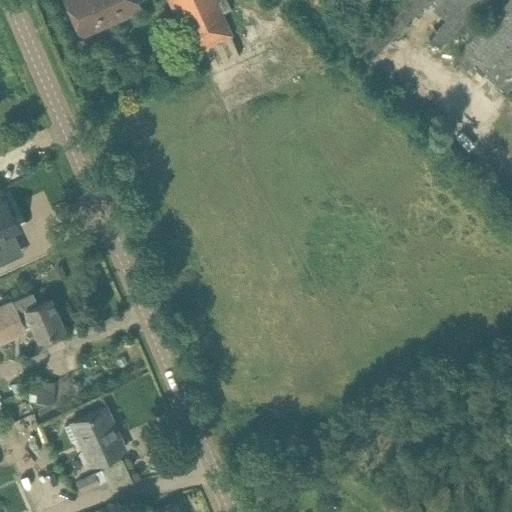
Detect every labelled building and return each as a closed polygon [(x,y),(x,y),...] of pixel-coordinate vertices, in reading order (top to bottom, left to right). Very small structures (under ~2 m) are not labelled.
[(64,0),(81,36),(141,9),(137,0),(64,0)] [(231,36),(221,12),(229,8),(225,0),(175,0),(189,32),(183,34),(191,54),(231,36)] [(484,0),(405,0),(405,1),(403,0),(393,0),(369,27),(355,42),(373,58),(415,11),(436,31),(430,38),(440,48),(484,0)] [(472,63),(504,93),(511,84),(511,0),(510,0),(454,61),(465,71),(472,63)] [(0,264),(3,263),(0,255),(0,237),(13,231),(17,229),(13,220),(14,220),(4,199),(0,201),(0,264)] [(38,337),(63,326),(50,297),(37,303),(32,291),(12,300),(12,301),(0,306),(0,341),(0,343),(11,338),(7,331),(22,324),(25,329),(33,325),(38,337)] [(22,379),(12,383),(15,391),(25,387),(22,379)] [(105,405),(87,414),(71,421),(90,464),(125,448),(105,405)] [(80,492),(100,483),(94,472),(75,481),(80,492)] [(181,511),(177,501),(151,511),(181,511)]
